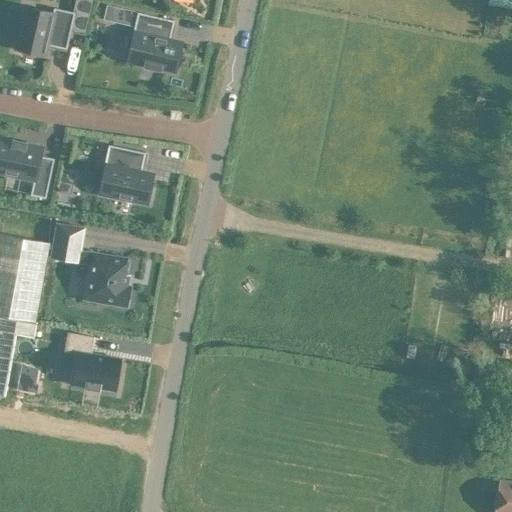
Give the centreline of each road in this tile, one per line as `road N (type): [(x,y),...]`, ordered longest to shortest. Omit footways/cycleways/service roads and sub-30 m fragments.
road 1 (unclassified): [(148,511),(218,135)]
road 2 (residential): [(218,135),(0,101)]
road 3 (unclassified): [(218,135),(247,0)]
